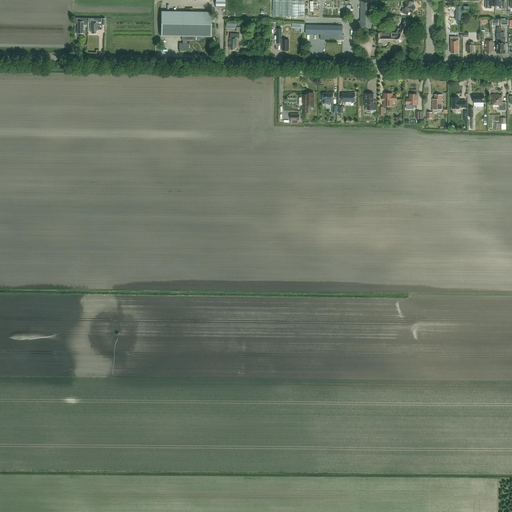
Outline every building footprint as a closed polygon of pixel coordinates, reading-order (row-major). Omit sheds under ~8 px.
[(273,0),(273,17),(305,17),(305,0),(273,0)] [(412,6),(414,3),(407,0),(406,3),(408,4),(405,10),(403,9),(401,12),(408,15),(409,12),(413,14),(416,7),(412,6)] [(486,0),(485,8),(492,8),(492,6),(495,6),(495,0),(489,0),(489,1),(486,0)] [(495,0),(495,6),(501,6),(501,9),(505,9),(505,1),(501,1),(501,0),(495,0)] [(361,1),(361,21),(372,21),(372,1),(361,1)] [(161,11),(161,36),(182,36),(182,40),(182,43),(179,43),(179,51),(189,51),(189,43),(187,43),(187,40),(200,40),(200,37),(211,37),(212,12),(161,11)] [(83,22),(87,23),(87,18),(75,18),(75,24),(78,24),(77,34),(83,34),(83,22)] [(88,18),(88,22),(91,22),(91,32),(92,32),(92,34),(96,34),(96,31),(98,31),(98,25),(102,25),(105,25),(105,18),(88,18)] [(409,26),(410,23),(405,20),(403,24),(402,26),(401,26),(400,29),(399,28),(396,33),(378,33),(377,42),(381,42),(381,41),(397,41),(398,41),(399,41),(400,41),(400,40),(401,40),(402,39),(403,38),(403,37),(408,26),(409,26)] [(306,25),(306,34),(321,34),(321,40),(326,40),(326,39),(338,39),(338,40),(344,40),(344,35),(343,35),(343,26),(306,25)] [(229,38),(229,48),(231,48),(231,50),(235,50),(235,48),(236,48),(237,38),(239,38),(239,34),(230,33),(230,38),(229,38)] [(451,37),(450,47),(451,47),(451,52),(451,53),(459,53),(459,52),(459,47),(459,37),(451,37)] [(303,106),(303,111),(308,111),(308,105),(313,105),(313,97),(314,96),(314,95),(313,94),(313,93),(306,93),(306,95),(303,95),(303,98),(300,98),(300,106),(303,106)] [(333,93),(323,93),(323,94),(320,94),(320,100),(323,100),(323,101),(323,103),(333,104),(333,93)] [(342,93),(342,102),(355,102),(355,96),(356,96),(356,94),(355,93),(353,93),(352,94),(342,93)] [(391,93),(390,93),(389,93),(388,94),(384,94),(384,97),(384,101),(384,106),(392,106),(392,100),(396,101),(396,96),(392,96),(392,94),(391,94),(391,93)] [(365,94),(365,102),(365,107),(366,107),(366,110),(366,111),(367,112),(368,113),(369,112),(370,112),(371,110),(371,113),(376,114),(376,104),(376,101),(374,101),(374,94),(365,94)] [(407,99),(406,104),(410,104),(410,105),(414,105),(414,107),(417,107),(417,95),(410,94),(410,99),(407,99)] [(443,95),(435,95),(435,99),(433,99),(432,110),(442,110),(443,95)] [(483,102),(484,102),(484,95),(479,95),(473,95),(473,102),(474,102),(474,105),(476,107),(483,107),(483,102)] [(506,110),(506,103),(502,103),(502,95),(497,95),(492,95),(492,99),(493,99),(493,105),(499,105),(499,111),(506,110)] [(466,108),(466,101),(459,101),(459,97),(452,97),(452,109),(459,109),(459,108),(466,108)]
